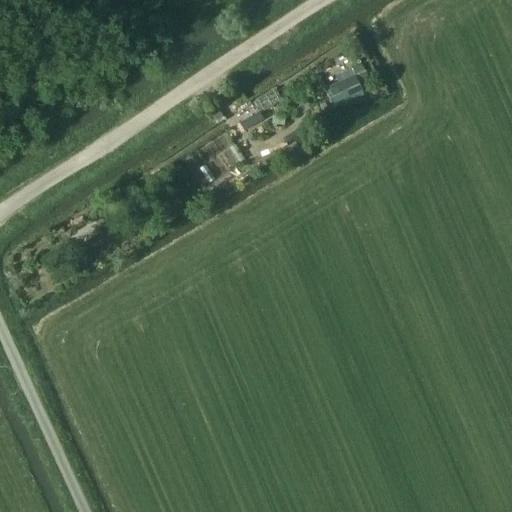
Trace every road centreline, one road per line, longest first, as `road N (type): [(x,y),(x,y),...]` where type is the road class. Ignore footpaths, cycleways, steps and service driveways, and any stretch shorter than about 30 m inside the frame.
road 1 (track): [(0,215),(327,0)]
road 2 (unclassified): [(80,511),(0,337)]
